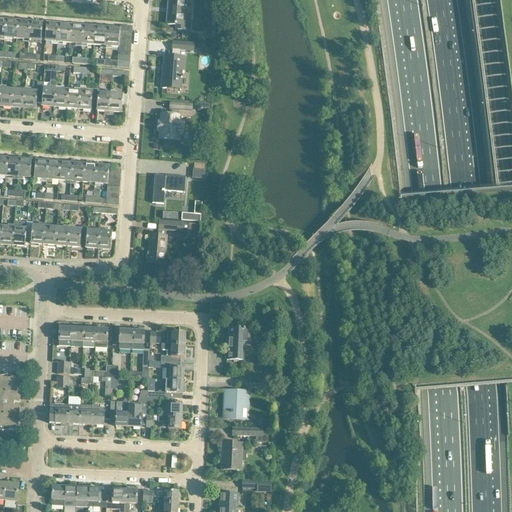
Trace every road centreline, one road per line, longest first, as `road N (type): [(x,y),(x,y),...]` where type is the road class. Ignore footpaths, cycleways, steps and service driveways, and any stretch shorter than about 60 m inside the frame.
road 1 (motorway): [(404,0),(434,240),(447,511)]
road 2 (motorway): [(486,511),(472,237),(444,0)]
road 3 (residential): [(200,446),(204,320),(44,314)]
road 4 (residential): [(132,137),(121,270),(48,265)]
road 5 (residential): [(198,481),(38,473)]
road 6 (residential): [(200,446),(41,439)]
road 7 (residential): [(144,0),(132,137)]
road 8 (residential): [(132,137),(0,128)]
